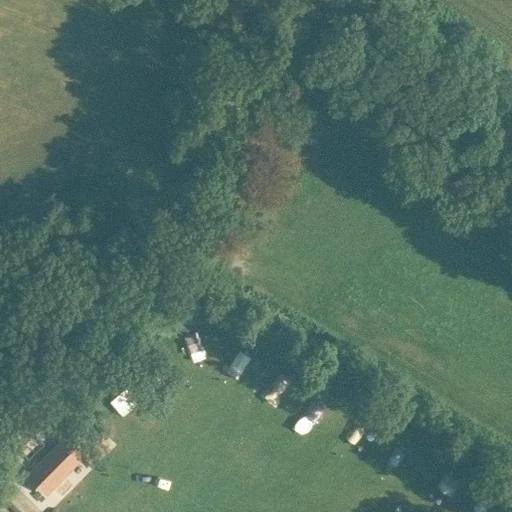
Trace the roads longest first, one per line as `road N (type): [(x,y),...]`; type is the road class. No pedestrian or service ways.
road 1 (track): [(263,0),(162,245),(0,434)]
road 2 (track): [(326,0),(511,133)]
